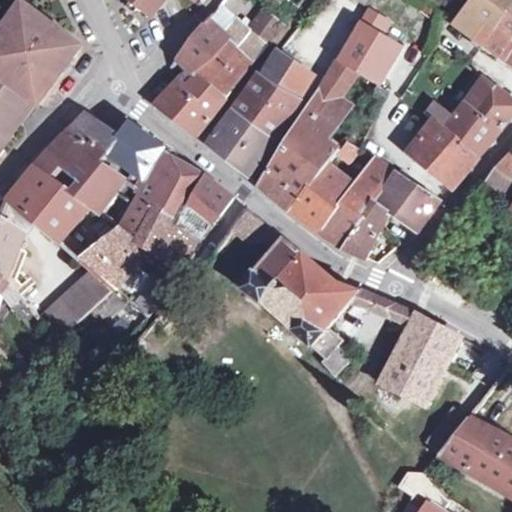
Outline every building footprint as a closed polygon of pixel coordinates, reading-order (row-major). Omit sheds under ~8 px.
[(127,0),(153,21),(169,0),(127,0)] [(209,0),(192,0),(198,5),(202,8),(209,0)] [(511,0),(480,0),(460,25),(481,39),(489,28),(496,34),(511,10),(511,0)] [(17,23),(14,27),(20,30),(28,18),(45,28),(47,27),(50,27),(49,22),(29,8),(23,14),(16,15),(17,23)] [(257,34),(226,8),(219,16),(179,62),(191,72),(217,56),(228,42),(254,65),(270,45),(257,34)] [(487,44),(509,60),(511,56),(511,33),(511,34),(511,32),(511,10),(496,34),(487,44)] [(271,16),(257,34),(270,45),(285,27),(271,16)] [(39,107),(43,103),(68,70),(52,57),(62,42),(57,39),(58,35),(59,32),(50,27),(47,27),(45,28),(28,18),(20,30),(14,27),(11,32),(0,46),(0,156),(22,127),(39,107)] [(365,22),(356,37),(373,47),(382,32),(365,22)] [(0,24),(0,46),(11,32),(0,24)] [(489,28),(481,39),(487,44),(496,34),(489,28)] [(68,70),(77,57),(84,47),(62,33),(59,32),(58,35),(57,39),(62,42),(52,57),(68,70)] [(340,62),(361,75),(374,83),(389,57),(373,47),(356,37),(340,62)] [(159,107),(181,122),(200,137),(225,106),(254,65),(228,42),(217,56),(191,72),(195,76),(189,83),(184,79),(159,107)] [(289,99),(303,102),(319,78),(281,52),(261,77),(289,99)] [(340,62),(288,147),(312,165),(329,142),(353,111),(340,103),(361,75),(340,62)] [(270,154),(303,102),(289,99),(261,77),(210,147),(241,171),(251,179),(270,154)] [(480,113),(498,89),(486,81),(457,119),(449,129),(483,156),(504,132),(480,113)] [(391,93),(382,88),(378,93),(387,100),(391,93)] [(511,122),(511,100),(498,89),(480,113),(504,132),(511,122)] [(432,117),(438,122),(449,129),(457,119),(440,107),(432,117)] [(113,158),(126,138),(115,131),(92,117),(76,131),(102,150),(113,158)] [(449,129),(438,122),(414,154),(456,189),(469,173),(483,156),(449,129)] [(134,187),(148,199),(156,205),(165,189),(181,161),(169,154),(171,149),(152,137),(135,125),(126,138),(113,158),(141,178),(134,187)] [(76,131),(60,145),(57,148),(41,166),(96,212),(103,218),(113,203),(92,188),(80,180),(102,150),(76,131)] [(342,152),(329,142),(312,165),(324,175),(331,165),(341,154),(342,152)] [(350,143),(342,152),(341,154),(352,163),(362,150),(350,143)] [(324,175),(312,165),(288,147),(263,188),(288,207),(294,212),(324,175)] [(113,158),(102,150),(80,180),(92,188),(107,166),(113,158)] [(511,158),(487,188),(511,204),(511,158)] [(181,161),(165,189),(196,203),(211,179),(181,161)] [(381,162),(350,207),(365,217),(375,204),(379,207),(401,174),(381,162)] [(365,217),(350,207),(338,198),(355,178),(350,173),(347,177),(331,165),(324,175),(294,212),(317,230),(345,251),(367,218),(365,217)] [(26,185),(81,228),(96,212),(41,166),(26,185)] [(92,188),(113,203),(126,182),(107,166),(92,188)] [(395,213),(422,233),(432,220),(445,202),(401,174),(379,207),(393,217),(395,213)] [(196,203),(165,189),(156,205),(161,210),(187,221),(207,232),(212,223),(218,227),(238,200),(214,181),(211,179),(196,203)] [(65,246),(81,228),(26,185),(12,202),(32,217),(65,246)] [(139,243),(152,224),(161,210),(156,205),(148,199),(122,232),(139,243)] [(367,218),(385,231),(393,217),(379,207),(375,204),(365,217),(367,218)] [(161,210),(152,224),(177,237),(166,256),(170,258),(188,267),(207,232),(187,221),(161,210)] [(18,261),(22,250),(27,236),(0,214),(0,272),(9,278),(15,285),(17,288),(27,265),(18,261)] [(254,216),(235,239),(259,259),(278,236),(254,216)] [(385,231),(367,218),(345,251),(360,258),(368,262),(385,231)] [(149,248),(166,256),(177,237),(152,224),(139,243),(149,248)] [(122,232),(111,241),(130,255),(139,243),(122,232)] [(334,330),(358,301),(365,293),(343,285),(287,239),(262,269),(248,290),(269,303),(329,361),(326,365),(339,379),(355,361),(344,349),(349,344),(334,330)] [(100,251),(130,276),(140,262),(130,255),(111,241),(100,251)] [(139,243),(130,255),(140,262),(149,248),(139,243)] [(32,254),(22,250),(18,261),(27,265),(32,254)] [(116,289),(130,276),(100,251),(85,263),(97,273),(116,289)] [(184,275),(188,267),(170,258),(162,270),(177,284),(184,275)] [(0,289),(5,292),(15,285),(9,278),(0,272),(0,289)] [(116,289),(97,273),(46,320),(63,340),(77,326),(91,312),(113,292),(116,289)] [(127,306),(113,292),(91,312),(105,326),(127,306)] [(141,300),(135,305),(151,319),(168,302),(156,292),(145,303),(141,300)] [(365,293),(358,301),(377,310),(382,299),(365,293)] [(382,299),(377,310),(394,317),(399,306),(382,299)] [(415,312),(410,310),(399,306),(394,317),(415,327),(421,315),(415,312)] [(466,338),(421,315),(415,327),(387,384),(432,406),(446,378),(466,338)] [(44,359),(50,368),(70,406),(87,391),(59,344),(44,359)] [(42,375),(50,368),(44,359),(36,367),(42,375)] [(436,444),(449,454),(475,420),(463,410),(436,444)] [(511,438),(477,418),(475,420),(449,454),(445,458),(506,496),(508,493),(511,495),(511,438)] [(468,511),(470,510),(454,499),(444,511),(468,511)]
